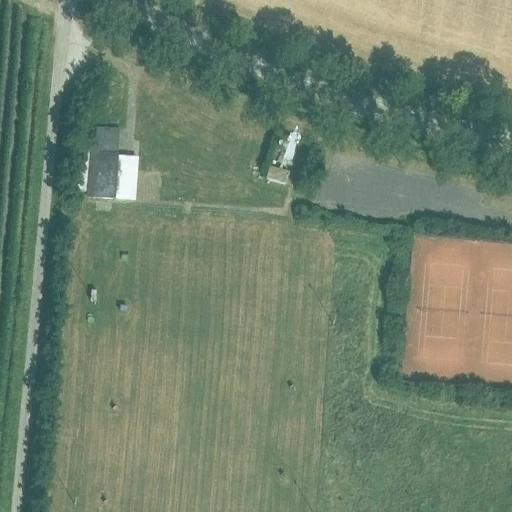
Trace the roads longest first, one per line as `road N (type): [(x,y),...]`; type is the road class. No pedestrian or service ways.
road 1 (unclassified): [(67,0),(16,511)]
road 2 (tertiary): [(511,145),(289,86),(120,0)]
